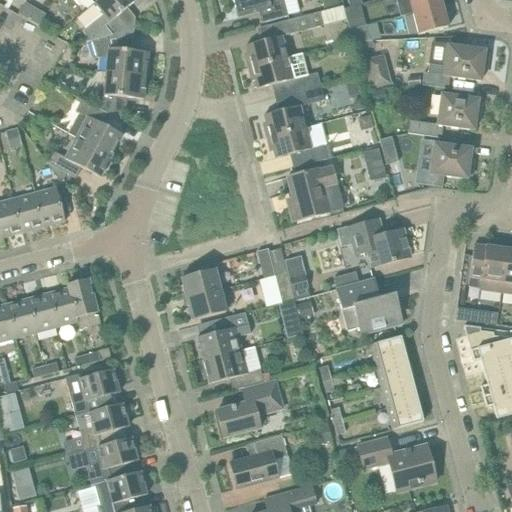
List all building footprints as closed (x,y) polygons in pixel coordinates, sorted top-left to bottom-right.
[(87,43),(91,42),(134,29),(135,18),(127,8),(137,0),(100,0),(94,5),(102,15),(84,31),(87,43)] [(233,0),(238,17),(262,11),(265,23),(299,14),(294,0),(233,0)] [(339,0),(322,0),(325,9),(341,5),(339,0)] [(395,0),(400,17),(412,14),(442,6),(440,0),(395,0)] [(350,8),(352,16),(363,12),(361,5),(350,8)] [(412,14),(418,35),(447,28),(442,6),(412,14)] [(282,22),(282,23),(285,36),(323,27),(319,12),(282,22)] [(374,40),(370,24),(351,29),(355,42),(374,40)] [(107,58),(105,73),(145,77),(148,53),(131,52),(134,29),(91,42),(96,58),(107,58)] [(244,55),(248,69),(302,55),(302,53),(287,57),(281,37),(245,46),(248,54),(244,55)] [(422,86),(428,87),(448,89),(449,78),(481,82),(485,51),(432,44),(427,74),(424,73),(422,86)] [(276,84),(279,98),(308,90),(308,89),(321,86),(317,72),(308,75),(302,55),(248,69),(251,82),(255,81),(257,89),(276,84)] [(372,86),(372,89),(391,84),(383,55),(358,61),(365,87),(372,86)] [(103,96),(97,109),(104,113),(120,121),(126,111),(127,99),(143,100),(145,77),(105,73),(103,96)] [(266,124),(263,125),(266,138),(305,128),(300,107),(312,104),(324,100),(321,87),(308,90),(279,98),(283,111),(264,116),(266,124)] [(367,92),(370,104),(386,101),(384,89),(367,92)] [(407,134),(421,136),(441,139),(442,127),(474,131),(478,100),(440,95),(436,125),(409,121),(407,134)] [(362,97),(355,99),(352,105),(354,111),(365,108),(362,97)] [(85,117),(74,137),(111,157),(122,136),(98,123),(104,113),(97,109),(80,100),(74,111),(85,117)] [(370,114),(357,118),(360,131),(373,127),(370,114)] [(305,128),(266,138),(270,152),(273,151),(275,159),(295,154),(298,167),(318,162),(326,160),(323,146),(317,125),(305,128)] [(17,129),(5,133),(9,149),(22,146),(17,129)] [(46,163),(47,164),(61,181),(65,173),(70,176),(76,165),(100,178),(111,157),(74,137),(63,157),(52,151),(46,163)] [(379,140),(386,166),(398,162),(391,137),(379,140)] [(434,144),(432,155),(429,175),(467,180),(471,149),(434,144)] [(379,150),(364,154),(371,182),(386,178),(379,150)] [(318,170),(305,174),(286,179),(294,207),(288,208),(292,223),(330,213),(323,188),(336,185),(331,168),(318,171),(318,170)] [(56,188),(35,194),(44,228),(65,222),(56,188)] [(35,194),(14,200),(23,233),(44,228),(35,194)] [(14,200),(0,203),(0,233),(1,239),(23,233),(14,200)] [(378,220),(347,228),(355,257),(367,253),(371,269),(410,259),(402,230),(382,235),(378,220)] [(501,293),(507,250),(485,247),(484,253),(473,251),(468,286),(479,288),(479,290),(501,293)] [(268,252),(275,276),(287,273),(281,249),(268,252)] [(511,250),(507,250),(501,293),(511,294),(511,250)] [(180,278),(186,300),(220,291),(214,269),(180,278)] [(275,276),(277,285),(282,303),(294,299),(288,278),(287,273),(275,276)] [(304,274),(288,278),(294,299),(294,301),(309,296),(307,288),(308,288),(304,274)] [(88,279),(67,285),(77,323),(76,319),(97,313),(88,279)] [(373,280),(354,285),(336,290),(347,332),(359,329),(361,335),(402,325),(394,296),(375,300),(374,295),(377,294),(373,280)] [(67,289),(47,294),(56,328),(77,323),(67,285),(66,285),(67,289)] [(220,291),(186,300),(192,321),(226,312),(220,291)] [(47,294),(26,300),(35,334),(56,328),(47,294)] [(26,300),(5,306),(14,340),(35,334),(26,300)] [(310,301),(296,304),(300,320),(314,316),(310,301)] [(0,306),(0,343),(14,340),(5,306),(0,306)] [(476,310),(456,308),(454,320),(475,323),(476,310)] [(196,338),(203,362),(254,348),(253,347),(240,351),(235,330),(247,327),(244,313),(239,315),(220,320),(223,331),(196,338)] [(482,367),(511,358),(511,337),(503,338),(494,337),(493,333),(480,332),(466,335),(472,357),(478,355),(482,367)] [(370,345),(375,367),(406,359),(400,337),(370,345)] [(254,348),(203,362),(209,385),(235,378),(238,389),(257,384),(272,381),(270,372),(261,375),(254,348)] [(86,355),(88,363),(100,360),(98,351),(86,355)] [(74,358),(76,366),(88,363),(86,355),(74,358)] [(487,384),(511,377),(511,358),(482,367),(487,384)] [(10,384),(4,359),(0,359),(0,371),(6,394),(17,391),(15,383),(10,384)] [(375,367),(381,388),(412,380),(406,359),(375,367)] [(44,366),(46,374),(58,371),(56,363),(44,366)] [(32,369),(34,377),(46,374),(44,366),(32,369)] [(319,369),(322,381),(330,379),(327,367),(319,369)] [(78,375),(65,379),(69,394),(71,399),(75,417),(91,413),(122,405),(122,404),(118,405),(115,394),(113,387),(117,386),(117,384),(113,371),(79,379),(78,375)] [(491,402),(511,396),(511,377),(487,384),(488,390),(481,392),(484,403),(491,401),(491,402)] [(322,381),(326,394),(333,392),(330,379),(322,381)] [(381,388),(387,409),(417,401),(412,380),(381,388)] [(274,382),(261,386),(242,391),(245,404),(216,412),(223,439),(258,429),(255,418),(282,411),(274,382)] [(17,392),(0,396),(0,413),(0,416),(22,410),(17,392)] [(496,420),(511,415),(511,396),(491,402),(496,420)] [(417,401),(387,409),(392,430),(423,422),(417,401)] [(91,413),(75,417),(79,431),(84,451),(131,439),(131,438),(127,439),(124,428),(123,421),(126,420),(122,405),(91,413)] [(330,410),(333,423),(341,421),(338,408),(330,410)] [(333,423),(337,436),(345,433),(341,421),(333,423)] [(331,437),(327,424),(313,428),(317,441),(331,437)] [(256,456),(229,463),(237,490),(279,478),(274,459),(286,455),(281,436),(253,444),(256,456)] [(425,447),(406,452),(391,456),(386,438),(357,446),(363,470),(389,463),(396,493),(435,483),(434,480),(437,476),(435,467),(430,465),(425,447)] [(84,451),(81,451),(91,486),(140,473),(140,472),(136,473),(131,455),(135,454),(131,439),(84,451)] [(97,505),(98,511),(131,511),(149,507),(149,506),(146,507),(141,489),(144,488),(140,473),(91,486),(91,488),(97,505)] [(26,488),(22,474),(13,477),(18,490),(26,488)] [(312,487),(283,495),(263,500),(266,511),(309,511),(309,507),(316,504),(312,487)]
